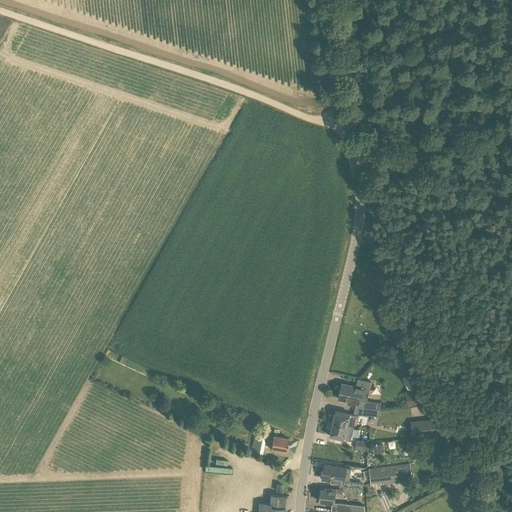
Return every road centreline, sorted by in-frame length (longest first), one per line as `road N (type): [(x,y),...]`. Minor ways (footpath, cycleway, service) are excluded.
road 1 (unclassified): [(300,511),(312,419),(360,212),(331,0)]
road 2 (track): [(346,130),(0,6)]
road 3 (track): [(511,199),(351,149)]
